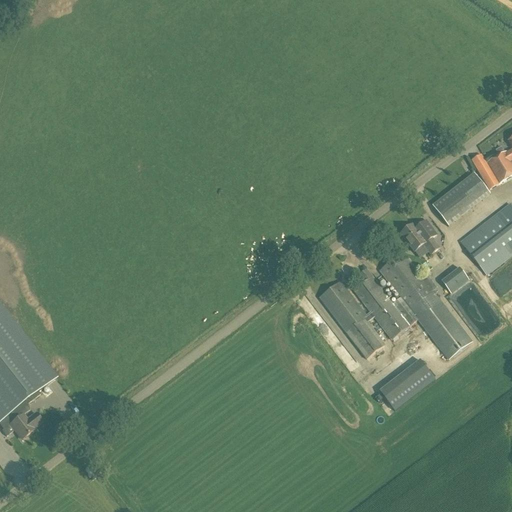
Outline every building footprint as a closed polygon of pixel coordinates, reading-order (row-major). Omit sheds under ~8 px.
[(511,147),(511,150),(507,154),(506,152),(477,169),(490,191),(511,177),(511,138),(508,141),(511,147)] [(487,276),(492,272),(511,256),(511,207),(510,205),(461,244),(487,276)] [(416,230),(413,226),(401,235),(415,253),(424,246),(426,250),(432,257),(440,250),(432,239),(437,236),(426,222),(416,230)] [(375,318),(382,328),(384,330),(392,341),(403,333),(414,325),(418,322),(441,352),(449,362),(472,344),(465,334),(441,303),(426,283),(430,280),(426,274),(421,277),(404,254),(380,271),(401,299),(394,305),(373,277),(367,270),(359,276),(364,284),(354,292),(371,313),(366,316),(341,283),(320,299),(367,360),(385,347),(375,334),(368,324),(375,318)] [(458,264),(442,276),(444,279),(461,267),(458,264)] [(501,295),(511,287),(511,264),(509,266),(511,268),(492,281),(501,295)] [(451,295),(469,282),(460,269),(442,283),(451,295)] [(311,314),(318,309),(311,299),(304,304),(311,314)] [(0,423),(21,407),(54,381),(0,311),(0,423)] [(42,423),(36,415),(27,421),(23,416),(10,425),(15,431),(22,440),(35,431),(33,429),(42,423)]
